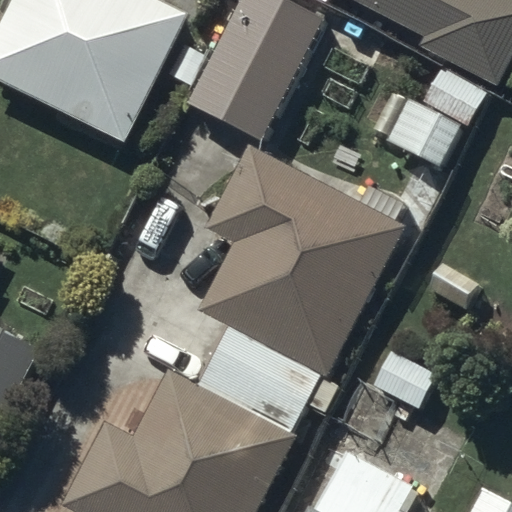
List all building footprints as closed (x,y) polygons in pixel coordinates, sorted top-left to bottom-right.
[(197,28),(138,0),(29,0),(0,61),(0,89),(134,155),(197,28)] [(331,32),(272,0),(254,0),(194,112),(266,151),(331,32)] [(342,0),(434,46),(430,55),(504,92),(511,75),(511,5),(500,0),(342,0)] [(491,102),(448,80),(433,109),(475,131),(491,102)] [(446,172),(465,138),(398,100),(379,134),(446,172)] [(417,237),(256,158),(215,240),(243,254),(211,318),(234,341),(206,393),(177,377),(142,441),(112,424),(64,511),(275,511),(311,449),(299,442),(328,388),(341,390),(417,237)] [(493,295),(449,271),(434,298),(478,322),(493,295)] [(46,361),(0,337),(0,421),(12,427),(46,361)] [(443,384),(398,359),(380,392),(425,417),(443,384)] [(417,511),(425,497),(352,459),(324,511),(417,511)]
